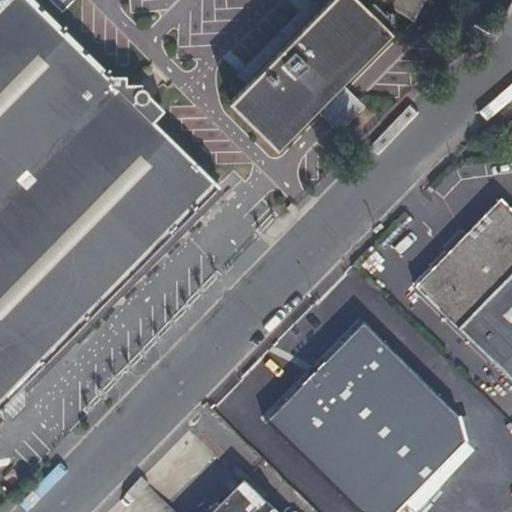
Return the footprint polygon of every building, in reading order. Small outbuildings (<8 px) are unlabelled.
[(0,0),(0,408),(220,185),(31,0),(0,0)] [(361,0),(328,0),(229,101),(278,148),(393,31),(361,0)] [(511,211),(501,201),(415,288),(511,382),(511,211)] [(295,393),(266,423),(357,511),(359,509),(362,511),(385,511),(443,453),(428,439),(456,410),(366,321),(320,368),(316,364),(306,364),(291,379),(291,389),(295,393)] [(273,511),(243,482),(214,511),(273,511)]
